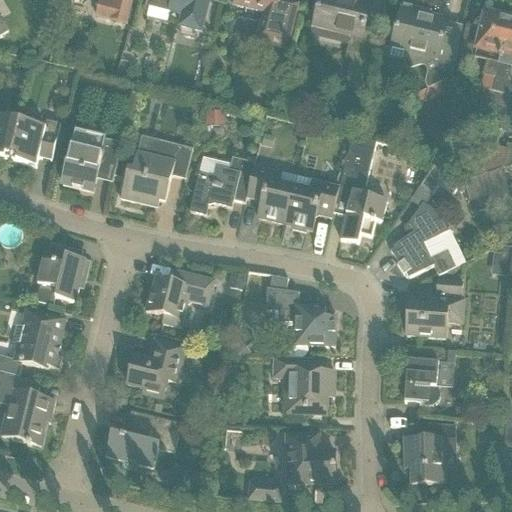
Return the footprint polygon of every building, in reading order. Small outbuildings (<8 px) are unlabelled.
[(114,0),(114,4),(100,0),(96,17),(126,25),(132,0),(114,0)] [(150,0),(149,7),(146,21),(168,26),(171,12),(184,16),(181,29),(200,34),(201,34),(209,2),(220,5),(221,0),(150,0)] [(233,0),(232,6),(230,17),(261,24),(256,43),(291,52),(302,6),(287,2),(287,0),(233,0)] [(364,91),(368,80),(374,56),(359,52),(361,41),(362,41),(371,4),(355,0),(320,0),(313,29),(356,39),(348,75),(345,86),(364,91)] [(396,33),(392,49),(404,52),(408,69),(421,66),(428,67),(434,64),(435,61),(438,62),(437,68),(428,72),(425,86),(426,90),(451,79),(457,54),(441,50),(448,23),(419,16),(420,11),(404,7),(403,12),(401,11),(399,20),(396,33)] [(490,106),(510,21),(485,15),(481,32),(467,29),(460,57),(475,61),(475,60),(488,63),(478,103),(490,106)] [(387,17),(383,30),(396,33),(399,20),(387,17)] [(0,20),(0,39),(8,35),(0,20)] [(511,21),(510,21),(490,106),(506,110),(511,84),(511,21)] [(224,113),(206,113),(207,127),(224,127),(224,113)] [(0,160),(11,163),(20,124),(0,118),(0,160)] [(45,130),(20,124),(11,163),(36,170),(39,160),(51,163),(60,126),(47,123),(45,130)] [(114,178),(122,145),(76,134),(62,187),(93,195),(98,174),(114,178)] [(265,136),(262,148),(272,150),(275,139),(265,136)] [(128,171),(121,201),(154,209),(156,202),(160,203),(165,204),(172,179),(185,182),(193,151),(176,147),(155,142),(141,138),(137,155),(133,172),(128,171)] [(340,189),(338,198),(350,201),(346,218),(341,243),(358,247),(361,237),(372,240),(375,223),(382,225),(387,203),(370,199),(372,192),(365,190),(376,144),(352,139),(340,189)] [(483,145),(473,178),(505,169),(509,151),(483,145)] [(203,160),(199,176),(190,214),(206,218),(209,205),(232,211),(234,203),(245,206),(246,201),(254,168),(255,165),(232,159),(231,166),(204,160),(203,160)] [(427,178),(421,187),(433,196),(439,186),(453,196),(456,193),(462,184),(463,183),(434,167),(427,178)] [(275,173),(254,168),(246,201),(259,204),(261,203),(263,207),(261,208),(258,220),(285,227),(294,190),(279,186),(280,181),(275,173)] [(501,171),(463,183),(463,184),(466,193),(469,202),(488,196),(493,211),(511,205),(501,171)] [(294,190),(285,227),(292,229),(292,231),(306,235),(307,232),(312,234),(316,221),(315,220),(318,217),(319,219),(332,222),(333,215),(340,189),(319,184),(311,188),(310,193),(294,190)] [(462,184),(456,193),(459,196),(466,193),(463,184),(462,184)] [(394,250),(390,253),(399,265),(397,267),(404,277),(406,275),(409,280),(433,268),(438,278),(456,270),(447,253),(430,261),(423,246),(440,238),(450,233),(437,215),(426,207),(423,205),(420,209),(409,226),(414,234),(399,244),(400,246),(394,250)] [(83,254),(51,246),(47,263),(43,263),(38,286),(41,287),(37,305),(53,309),(55,301),(75,306),(82,278),(86,279),(86,280),(87,280),(91,264),(81,261),(83,254)] [(232,275),(229,290),(243,294),(246,279),(232,275)] [(145,314),(164,318),(162,326),(181,331),(187,307),(191,304),(208,308),(215,283),(186,276),(183,287),(155,281),(152,294),(150,293),(145,314)] [(269,291),(286,293),(288,281),(271,278),(269,291)] [(462,302),(463,286),(437,283),(435,310),(409,307),(406,338),(445,342),(447,325),(463,326),(465,302),(462,302)] [(294,349),(295,349),(335,349),(336,320),(325,319),(325,309),(299,308),(299,295),(286,293),(269,291),(267,291),(266,313),(275,313),(275,326),(278,330),(281,329),(294,329),(294,349)] [(0,358),(0,374),(19,379),(22,365),(43,371),(46,368),(59,371),(62,359),(58,358),(63,334),(66,321),(60,320),(26,311),(22,328),(16,327),(12,344),(18,346),(14,362),(0,358)] [(134,360),(128,387),(144,391),(143,396),(163,400),(167,383),(176,385),(185,350),(156,343),(151,364),(134,360)] [(237,347),(236,357),(247,358),(251,354),(242,344),(237,347)] [(448,354),(447,365),(455,366),(456,354),(448,354)] [(218,361),(217,365),(221,372),(226,373),(230,371),(231,366),(227,359),(222,358),(218,361)] [(314,361),(273,359),(272,381),(286,382),(285,412),(304,412),(304,417),(327,418),(327,391),(334,391),(334,374),(314,374),(314,361)] [(408,362),(404,405),(422,406),(424,408),(427,409),(430,409),(433,409),(436,407),(438,405),(440,403),(440,400),(441,397),(440,394),(439,392),(437,389),(439,365),(433,364),(408,362)] [(55,403),(37,399),(40,386),(4,377),(0,391),(0,395),(12,399),(2,439),(41,449),(49,413),(53,414),(55,403)] [(182,426),(131,414),(125,439),(112,436),(106,459),(123,464),(122,471),(137,474),(139,467),(154,471),(159,452),(174,456),(182,426)] [(418,441),(404,442),(405,460),(411,460),(411,472),(412,487),(446,486),(445,471),(445,459),(457,459),(456,428),(453,428),(418,425),(418,441)] [(288,487),(297,486),(335,485),(334,454),(320,454),(319,437),(286,438),(288,487)] [(251,485),(250,501),(281,504),(282,489),(251,485)] [(425,489),(413,489),(413,502),(425,502),(425,489)]
